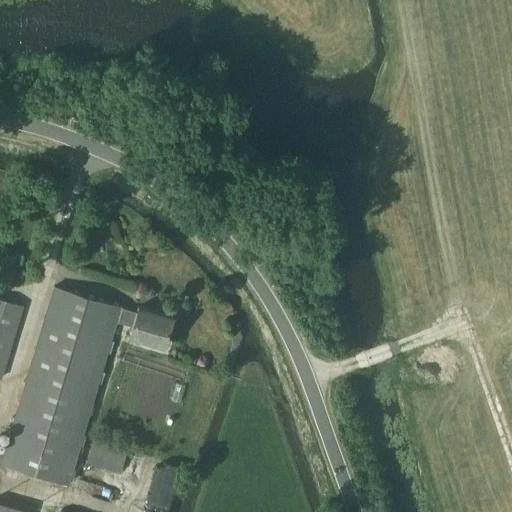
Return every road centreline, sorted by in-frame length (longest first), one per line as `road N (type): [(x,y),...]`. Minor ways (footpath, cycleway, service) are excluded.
road 1 (unclassified): [(355,511),(300,360),(234,251),(187,204),(124,164),(0,122)]
road 2 (track): [(454,325),(458,284),(401,0)]
road 3 (track): [(307,381),(454,325),(470,334),(511,448)]
road 4 (track): [(87,149),(0,423)]
